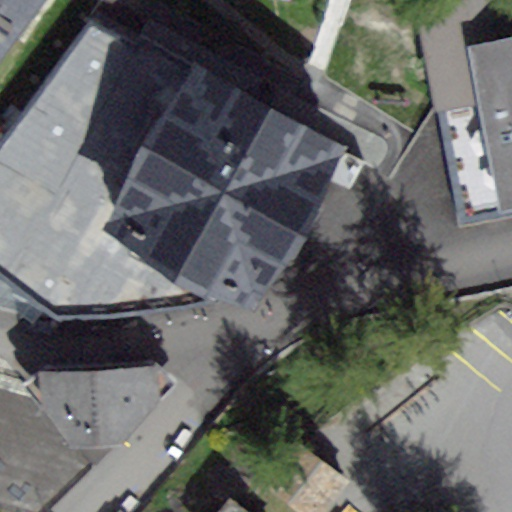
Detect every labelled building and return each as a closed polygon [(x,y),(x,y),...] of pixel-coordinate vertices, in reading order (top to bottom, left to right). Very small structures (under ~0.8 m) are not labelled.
[(0,0),(0,57),(41,0),(0,0)] [(142,44),(85,5),(0,125),(0,131),(54,170),(142,44)] [(511,38),(465,48),(499,213),(511,210),(511,38)] [(339,148),(189,57),(89,222),(244,313),(339,148)] [(35,207),(0,181),(0,328),(25,346),(51,310),(94,341),(124,299),(21,226),(35,207)] [(154,370),(29,375),(29,403),(66,454),(122,447),(156,405),(154,370)] [(328,511),(345,492),(282,447),(250,488),(284,511),(328,511)]
